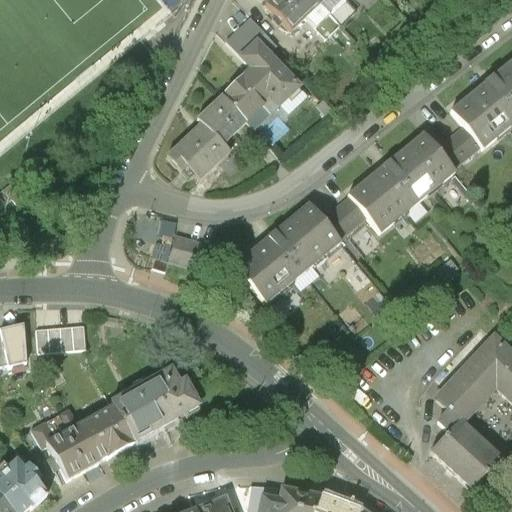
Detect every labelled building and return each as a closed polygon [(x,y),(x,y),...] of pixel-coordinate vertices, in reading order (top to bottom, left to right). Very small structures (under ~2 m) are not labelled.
[(308,0),(274,0),(264,10),(289,37),(318,10),(308,0)] [(308,0),(318,10),(328,0),(308,0)] [(275,52),(249,25),(225,48),(240,64),(256,49),(266,59),(275,52)] [(266,59),(256,49),(240,64),(250,75),(220,103),(244,128),(270,104),(277,112),(298,93),(266,59)] [(511,65),(450,116),(463,132),(479,152),(482,155),(511,129),(511,65)] [(220,103),(196,125),(200,129),(165,161),(187,185),(193,179),(198,185),(228,158),(220,150),(244,128),(220,103)] [(479,152),(463,132),(435,155),(451,175),(479,152)] [(422,139),(347,201),(348,203),(365,223),(378,239),(453,177),(451,175),(435,155),(422,139)] [(348,203),(321,225),(338,245),(365,223),(348,203)] [(308,209),(232,271),(264,309),(339,247),(338,245),(321,225),(308,209)] [(167,266),(204,276),(211,250),(174,240),(167,266)] [(22,327),(0,332),(0,369),(7,367),(7,371),(25,367),(22,327)] [(83,329),(35,333),(37,357),(84,353),(83,329)] [(511,358),(494,342),(437,403),(449,414),(462,427),(496,391),(511,405),(511,358)] [(169,373),(109,407),(111,411),(132,446),(171,424),(170,423),(196,408),(183,385),(178,388),(169,373)] [(111,411),(78,429),(97,463),(105,459),(106,460),(132,446),(111,411)] [(78,429),(68,412),(59,417),(68,434),(55,442),(45,425),(32,432),(42,450),(47,447),(54,459),(49,462),(55,472),(59,470),(66,482),(98,464),(97,463),(78,429)] [(462,427),(449,414),(439,425),(450,436),(432,455),(473,494),(501,464),(462,427)] [(28,468),(23,471),(16,464),(0,478),(0,500),(10,511),(24,511),(29,509),(31,511),(46,498),(35,485),(39,481),(28,468)] [(248,490),(244,511),(270,511),(272,501),(274,502),(276,492),(248,490)] [(314,511),(319,502),(281,493),(278,502),(274,502),(272,501),(270,511),(314,511)] [(10,511),(0,500),(0,511),(10,511)] [(226,511),(223,501),(195,511),(226,511)] [(347,511),(319,502),(314,511),(347,511)]
